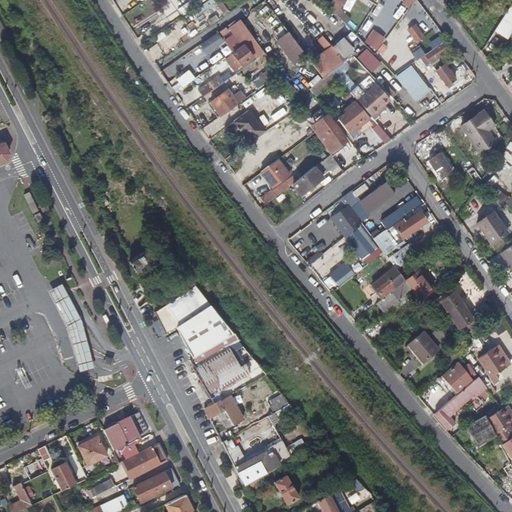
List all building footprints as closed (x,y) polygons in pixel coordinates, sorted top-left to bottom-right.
[(176,10),(181,17),(206,0),(195,0),(191,3),(190,1),(176,10)] [(423,37),(414,25),(407,30),(416,42),(423,37)] [(306,57),(284,26),(275,33),(281,41),(278,43),(294,66),(306,57)] [(342,39),(335,44),(346,56),(352,51),(342,39)] [(450,51),(444,42),(425,55),(430,64),(450,51)] [(243,45),(228,56),(233,63),(237,61),(241,66),(252,58),(243,45)] [(346,61),(334,48),(314,67),(322,79),(330,73),(346,61)] [(438,73),(447,86),(454,80),(440,61),(433,67),(434,68),(431,70),(435,76),(438,73)] [(330,73),(322,79),(309,88),(316,98),(338,81),(330,73)] [(211,83),(215,90),(223,83),(219,77),(211,83)] [(372,81),(353,98),(356,101),(375,85),(372,81)] [(356,101),(371,117),(389,102),(375,85),(356,101)] [(220,116),(237,103),(228,90),(211,102),(220,116)] [(360,126),(367,120),(368,119),(355,103),(343,111),(346,115),(337,121),(353,141),(364,133),(358,126),(359,125),(360,126)] [(234,122),(249,143),(266,131),(251,109),(234,122)] [(311,129),(324,119),(319,111),(305,122),(311,129)] [(479,155),(493,144),(485,132),(493,126),(482,111),(459,127),(479,155)] [(47,113),(40,117),(43,124),(50,120),(47,113)] [(330,155),(341,146),(345,142),(327,117),(324,119),(311,129),(313,133),(330,155)] [(372,126),(367,120),(360,126),(359,125),(358,126),(364,133),(372,126)] [(385,145),(391,140),(378,125),(372,130),(385,145)] [(485,132),(493,144),(501,138),(493,126),(485,132)] [(9,154),(1,140),(0,140),(0,163),(6,162),(9,154)] [(330,155),(332,157),(344,149),(341,146),(330,155)] [(439,151),(427,159),(440,178),(452,169),(439,151)] [(338,177),(344,174),(332,157),(330,155),(325,159),(338,177)] [(440,178),(427,159),(425,161),(438,181),(441,179),(440,178)] [(277,160),(260,173),(271,188),(288,176),(277,160)] [(322,178),(314,167),(290,185),(298,196),(322,178)] [(260,199),(265,205),(290,186),(287,181),(271,192),(271,191),(260,199)] [(387,195),(380,186),(360,201),(367,210),(387,195)] [(27,193),(22,196),(26,205),(32,203),(27,193)] [(32,203),(27,206),(31,214),(36,212),(32,203)] [(357,218),(348,206),(340,213),(342,216),(334,223),(343,235),(353,229),(349,225),(357,218)] [(493,212),(476,223),(491,246),(508,234),(493,212)] [(37,214),(32,216),(36,223),(41,221),(37,214)] [(427,222),(421,214),(409,222),(409,221),(405,223),(412,233),(427,222)] [(166,250),(160,241),(154,245),(161,254),(166,250)] [(511,245),(499,254),(511,271),(511,245)] [(135,276),(158,260),(149,248),(130,261),(128,262),(135,276)] [(405,281),(397,270),(395,268),(369,288),(380,302),(404,282),(405,281)] [(421,303),(433,293),(418,273),(410,279),(416,286),(411,289),(421,303)] [(380,302),(375,306),(383,315),(398,303),(397,300),(410,290),(404,282),(380,302)] [(94,369),(82,321),(62,284),(48,291),(67,327),(79,373),(94,369)] [(184,323),(211,308),(194,286),(166,305),(154,313),(165,334),(176,328),(184,323)] [(455,294),(441,303),(465,340),(479,330),(455,294)] [(155,312),(166,305),(163,299),(152,306),(155,312)] [(194,359),(233,336),(211,308),(184,323),(176,328),(194,359)] [(433,318),(425,308),(420,312),(427,323),(433,318)] [(435,320),(429,324),(435,334),(441,329),(435,320)] [(441,329),(435,334),(431,337),(441,350),(452,343),(441,329)] [(438,351),(425,334),(410,346),(423,363),(438,351)] [(194,359),(190,361),(211,398),(250,375),(249,373),(259,367),(233,336),(194,359)] [(497,346),(493,349),(506,368),(510,365),(497,346)] [(506,368),(493,349),(478,360),(490,379),(489,379),(494,386),(499,382),(495,376),(506,368)] [(464,360),(458,351),(446,360),(452,369),(464,360)] [(111,371),(115,360),(106,357),(103,369),(111,371)] [(479,379),(476,375),(470,379),(459,365),(443,377),(457,396),(479,379)] [(457,396),(434,414),(447,430),(454,425),(448,417),(455,411),(457,414),(488,391),(479,379),(457,396)] [(274,412),(289,403),(281,394),(266,402),(272,413),(274,412)] [(242,421),(228,396),(204,409),(209,419),(223,411),(232,427),(242,421)] [(272,413),(267,416),(272,425),(279,421),(280,422),(281,421),(283,424),(284,423),(286,422),(285,421),(286,420),(285,419),(297,412),(289,403),(274,412),(272,413)] [(509,423),(500,408),(490,414),(499,429),(509,423)] [(499,433),(486,412),(481,416),(491,433),(497,443),(501,441),(506,438),(502,431),(499,433)] [(481,416),(463,427),(473,444),(491,433),(481,416)] [(139,441),(128,419),(104,431),(114,451),(127,444),(128,446),(139,441)] [(511,437),(510,435),(506,438),(501,441),(511,456),(511,437)] [(297,454),(319,441),(317,437),(295,450),(297,454)] [(88,466),(106,457),(97,438),(79,447),(88,466)] [(262,476),(292,458),(280,438),(261,450),(263,452),(257,456),(255,454),(244,460),(237,447),(231,450),(231,449),(226,451),(234,467),(244,486),(262,476)] [(226,440),(221,443),(226,451),(231,449),(226,440)] [(167,461),(164,455),(158,444),(121,463),(125,470),(136,465),(141,474),(167,461)] [(50,459),(45,447),(38,450),(43,459),(44,462),(50,459)] [(44,462),(43,459),(24,469),(31,482),(49,472),(44,462)] [(503,489),(506,495),(511,491),(511,467),(509,462),(501,466),(510,482),(507,484),(508,486),(503,489)] [(75,485),(64,464),(51,471),(61,492),(75,485)] [(179,485),(171,469),(132,489),(139,503),(167,489),(167,491),(179,485)] [(246,491),(265,480),(262,476),(244,486),(246,491)] [(298,498),(285,477),(274,484),(286,505),(298,498)] [(364,488),(358,477),(352,481),(358,492),(364,488)] [(86,491),(89,498),(113,485),(109,479),(93,487),(93,488),(86,491)] [(9,511),(21,511),(32,507),(24,490),(22,486),(21,484),(14,487),(21,502),(8,509),(9,511)] [(348,509),(337,489),(317,501),(322,511),(353,511),(351,507),(348,509)] [(88,511),(123,511),(129,510),(122,495),(99,506),(99,505),(88,511)] [(193,511),(185,495),(165,505),(168,511),(166,511),(193,511)]
